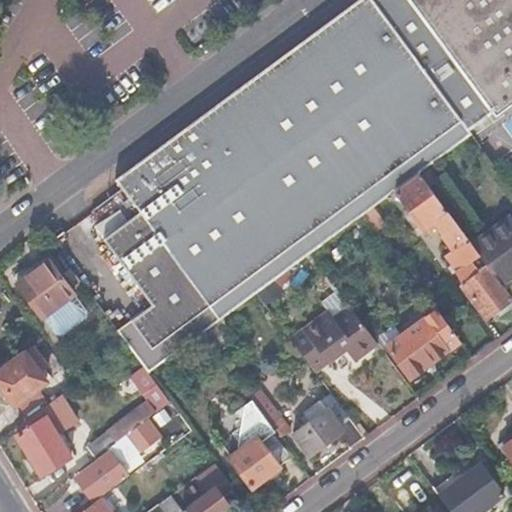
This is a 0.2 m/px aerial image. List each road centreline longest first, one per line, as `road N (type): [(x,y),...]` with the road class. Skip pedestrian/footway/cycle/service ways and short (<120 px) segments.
road 1 (tertiary): [(316,0),(0,234)]
road 2 (residential): [(300,511),(511,352)]
